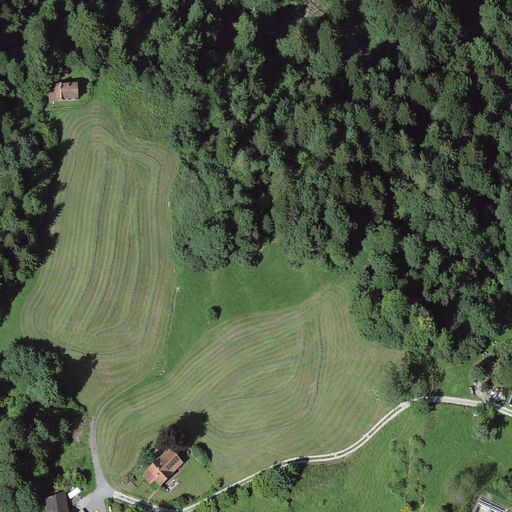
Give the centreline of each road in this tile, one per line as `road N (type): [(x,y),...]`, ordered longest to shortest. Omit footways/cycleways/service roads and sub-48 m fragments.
road 1 (track): [(511,413),(419,399),(335,456),(271,467),(181,511),(103,490)]
road 2 (track): [(103,490),(94,420),(156,361),(171,293)]
